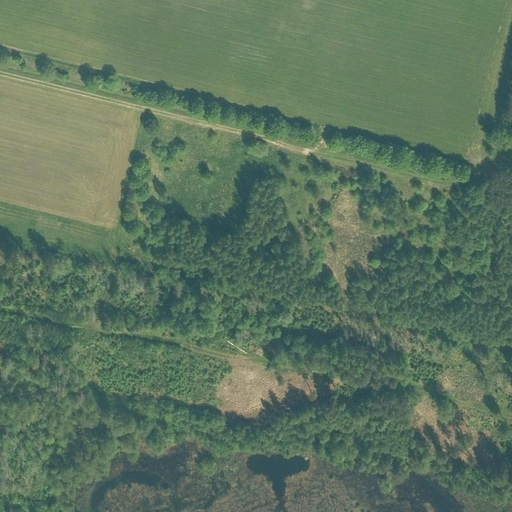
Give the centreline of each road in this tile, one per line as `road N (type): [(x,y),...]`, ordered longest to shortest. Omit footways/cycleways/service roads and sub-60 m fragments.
road 1 (track): [(0,74),(432,183),(453,185),(511,158)]
road 2 (track): [(91,323),(511,411)]
road 3 (track): [(146,111),(91,323),(0,304)]
